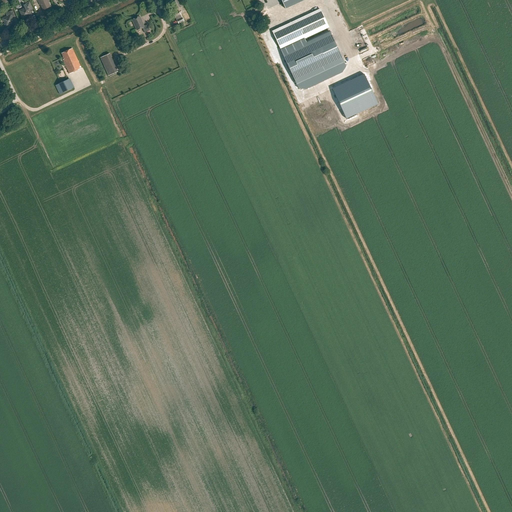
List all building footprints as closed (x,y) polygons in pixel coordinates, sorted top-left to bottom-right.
[(48,1),(49,0),(39,0),(38,1),(40,5),(41,5),(43,10),(51,7),(48,1)] [(176,0),(172,2),(174,7),(173,8),(174,10),(181,7),(177,0),(176,0)] [(25,9),(20,11),(22,16),(21,16),(23,20),(27,18),(26,18),(31,15),(29,10),(32,9),(29,2),(23,5),(25,9)] [(285,25),(272,31),(296,84),(344,62),(330,32),(307,43),(305,38),(328,27),(319,9),(285,25)] [(5,24),(4,24),(6,28),(10,26),(15,23),(12,18),(15,17),(12,10),(6,13),(8,16),(3,19),(5,24)] [(180,12),(174,15),(178,25),(184,22),(180,12)] [(142,28),(145,33),(150,30),(147,25),(144,26),(140,16),(132,20),(137,31),(142,28)] [(64,59),(63,60),(70,74),(82,68),(72,48),(62,53),(64,59)] [(100,58),(109,76),(118,72),(109,54),(100,58)] [(360,78),(305,103),(317,130),(372,106),(360,78)] [(56,85),(60,94),(72,89),(68,80),(56,85)] [(32,120),(45,149),(91,129),(86,118),(83,119),(79,109),(81,108),(77,99),(60,106),(61,107),(53,110),(55,114),(47,117),(47,118),(46,118),(46,120),(44,121),(45,123),(39,126),(38,123),(43,121),(41,116),(32,120)]
